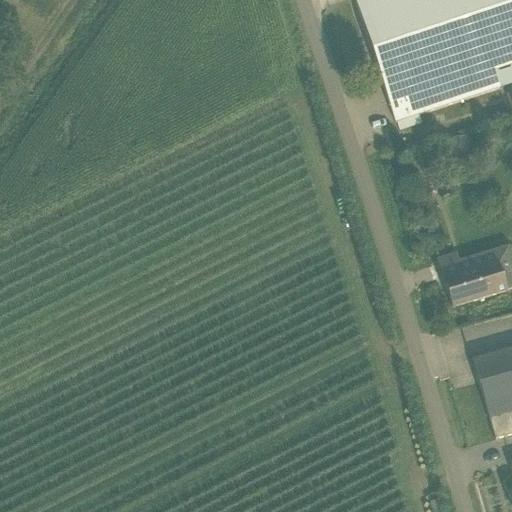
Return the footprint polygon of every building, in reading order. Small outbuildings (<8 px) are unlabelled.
[(395,124),(468,100),(499,90),(494,73),(511,67),(511,0),(353,0),(383,89),(395,124)] [(0,10),(0,34),(12,22),(0,10)] [(451,152),(443,154),(446,173),(472,169),(468,149),(451,152)] [(406,218),(417,214),(412,199),(401,202),(406,218)] [(498,266),(443,282),(451,310),(511,291),(511,282),(504,285),(498,266)] [(511,415),(511,351),(471,362),(490,426),(492,433),(495,441),(511,436),(511,424),(510,416),(511,415)]
